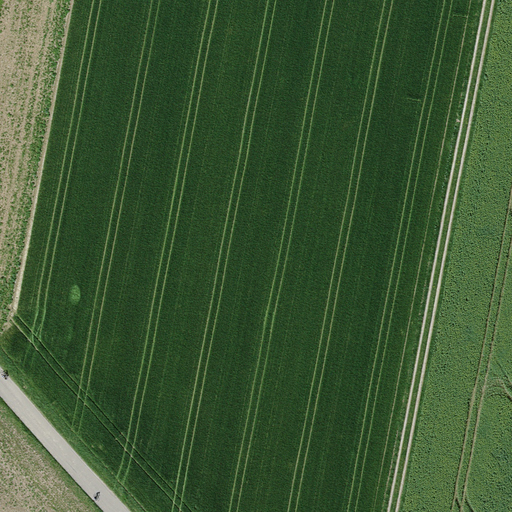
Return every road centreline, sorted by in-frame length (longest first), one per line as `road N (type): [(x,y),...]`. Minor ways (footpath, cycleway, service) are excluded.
road 1 (track): [(500,0),(404,511)]
road 2 (unclassified): [(0,378),(120,511)]
